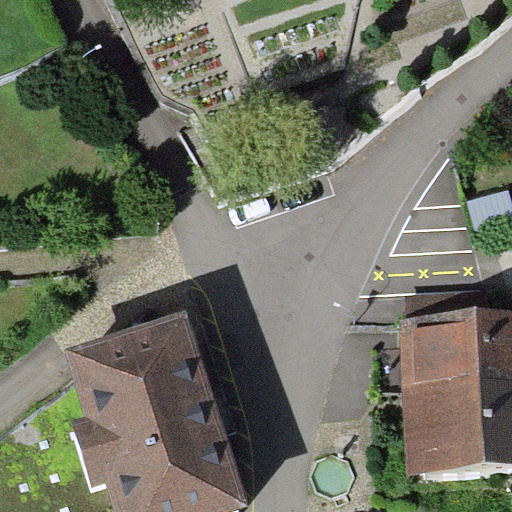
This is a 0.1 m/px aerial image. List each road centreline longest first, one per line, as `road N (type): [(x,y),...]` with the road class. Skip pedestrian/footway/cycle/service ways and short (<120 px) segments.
road 1 (residential): [(216,271),(80,0)]
road 2 (unclassified): [(298,248),(511,45)]
road 3 (residential): [(270,511),(298,248)]
road 4 (unclassified): [(216,271),(116,316),(0,398)]
